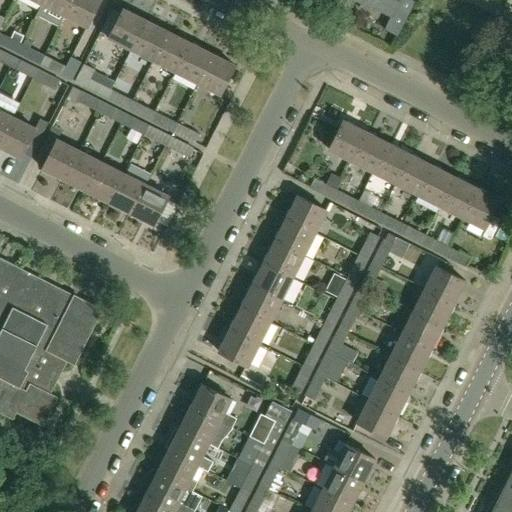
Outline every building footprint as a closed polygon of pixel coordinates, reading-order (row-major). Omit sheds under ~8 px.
[(59,26),(65,15),(72,0),(44,0),(42,4),(37,15),(59,26)] [(87,27),(100,0),(72,0),(65,15),(87,27)] [(394,11),(400,0),(362,0),(392,15),(384,30),(397,37),(407,18),(394,11)] [(131,49),(146,20),(123,9),(108,38),(131,49)] [(153,60),(168,31),(146,20),(131,49),(153,60)] [(175,72),(190,43),(168,31),(153,60),(175,72)] [(22,45),(0,33),(0,44),(18,53),(22,45)] [(197,83),(212,54),(190,43),(175,72),(197,83)] [(44,56),(22,45),(18,53),(40,64),(44,56)] [(0,61),(10,66),(14,58),(0,50),(0,61)] [(220,94),(235,65),(212,54),(197,83),(220,94)] [(44,56),(40,64),(71,80),(80,62),(71,57),(66,67),(44,56)] [(32,77),(36,69),(14,58),(10,66),(32,77)] [(74,82),(106,98),(110,90),(89,79),(94,70),(83,64),(74,82)] [(36,69),(32,77),(55,89),(59,81),(36,69)] [(110,90),(106,98),(128,109),(132,101),(110,90)] [(99,112),(103,103),(81,92),(77,100),(99,112)] [(150,120),(155,112),(132,101),(128,109),(150,120)] [(103,103),(99,112),(121,123),(125,114),(103,103)] [(0,140),(12,117),(0,111),(0,140)] [(173,131),(177,123),(155,112),(150,120),(173,131)] [(148,126),(125,114),(121,123),(143,134),(148,126)] [(0,147),(20,158),(35,129),(12,117),(0,140),(0,147)] [(350,161),(365,132),(343,120),(328,150),(350,161)] [(177,123),(173,131),(196,143),(200,135),(177,123)] [(148,126),(143,134),(166,145),(170,137),(148,126)] [(373,173),(388,143),(365,132),(350,161),(373,173)] [(170,137),(166,145),(189,157),(193,148),(170,137)] [(64,180),(79,151),(56,140),(42,169),(64,180)] [(395,184),(410,154),(388,143),(373,173),(395,184)] [(86,191),(101,162),(79,151),(64,180),(86,191)] [(417,195),(432,166),(410,154),(395,184),(417,195)] [(109,203),(123,174),(101,162),(86,191),(109,203)] [(439,206),(454,177),(432,166),(417,195),(439,206)] [(131,214),(146,185),(123,174),(109,203),(131,214)] [(461,217),(476,188),(454,177),(439,206),(461,217)] [(332,200),(336,191),(313,179),(309,188),(332,200)] [(154,226),(168,196),(146,185),(131,214),(154,226)] [(484,229),(499,199),(476,188),(461,217),(484,229)] [(358,202),(336,191),(332,200),(354,211),(358,202)] [(314,233),(326,210),(296,195),(285,218),(314,233)] [(354,211),(376,222),(380,213),(358,202),(354,211)] [(376,222),(398,233),(402,224),(380,213),(376,222)] [(303,255),(314,233),(285,218),(274,240),(303,255)] [(398,233),(420,244),(424,236),(402,224),(398,233)] [(369,233),(358,255),(367,260),(378,237),(369,233)] [(420,244),(442,255),(447,247),(424,236),(420,244)] [(292,277),(303,255),(274,240),(263,263),(292,277)] [(383,240),(372,262),(381,267),(393,244),(383,240)] [(469,258),(447,247),(442,255),(465,267),(469,258)] [(367,260),(358,255),(346,277),(356,282),(367,260)] [(16,412),(43,426),(58,397),(51,393),(67,361),(74,365),(102,308),(73,294),(70,301),(15,274),(18,267),(0,257),(0,412),(12,419),(16,412)] [(372,262),(361,284),(370,289),(381,267),(372,262)] [(281,299),(292,277),(263,263),(251,285),(281,299)] [(453,304),(465,281),(435,266),(424,289),(453,304)] [(335,299),(344,304),(356,282),(346,277),(335,299)] [(361,284),(350,306),(359,311),(370,289),(361,284)] [(269,322),(281,299),(251,285),(240,307),(269,322)] [(307,288),(303,298),(325,307),(329,297),(307,288)] [(442,326),(453,304),(424,289),(413,311),(442,326)] [(324,322),(333,326),(344,304),(335,299),(324,322)] [(350,306),(338,328),(348,333),(359,311),(350,306)] [(258,344),(269,322),(240,307),(229,329),(258,344)] [(431,348),(442,326),(413,311),(402,333),(431,348)] [(313,344),(322,348),(333,326),(324,322),(313,344)] [(338,328),(327,350),(336,355),(348,333),(338,328)] [(247,366),(258,344),(229,329),(218,352),(247,366)] [(420,370),(431,348),(402,333),(390,355),(420,370)] [(302,366),(311,370),(322,348),(313,344),(302,366)] [(327,350),(316,373),(325,377),(336,355),(327,350)] [(408,392),(420,370),(390,355),(379,378),(408,392)] [(311,370),(302,366),(290,388),(299,393),(311,370)] [(308,410),(325,377),(316,373),(299,405),(308,410)] [(397,415),(408,392),(379,378),(368,400),(397,415)] [(223,413),(230,399),(201,384),(189,407),(231,428),(231,427),(236,419),(223,413)] [(386,437),(397,415),(368,400),(357,423),(386,437)] [(274,421),(262,444),(271,448),(282,426),(290,411),(272,402),(264,416),(274,421)] [(231,428),(189,407),(178,429),(207,444),(208,444),(217,448),(221,440),(232,428),(231,427),(231,428)] [(315,430),(320,419),(298,408),(293,418),(301,422),(301,423),(315,430)] [(282,441),(290,444),(301,423),(301,422),(293,418),(282,441)] [(201,456),(207,444),(178,429),(167,451),(196,466),(197,465),(207,471),(212,461),(201,456)] [(363,482),(375,459),(345,444),(336,440),(331,450),(340,454),(334,467),(363,482)] [(271,463),(278,467),(290,444),(282,441),(271,463)] [(262,444),(251,466),(259,470),(271,448),(262,444)] [(190,478),(196,466),(167,451),(156,473),(185,488),(192,491),(197,482),(190,478)] [(259,485),(267,489),(278,467),(271,463),(259,485)] [(240,488),(248,492),(259,470),(251,466),(240,488)] [(511,466),(509,471),(506,472),(502,479),(503,482),(502,484),(511,488),(511,466)] [(352,504),(363,482),(334,467),(322,489),(352,504)] [(179,500),(185,488),(156,473),(145,495),(174,510),(177,511),(193,511),(195,509),(179,500)] [(511,488),(502,484),(500,488),(496,490),(493,496),(494,500),(493,501),(511,510),(511,488)] [(257,510),(267,489),(259,485),(248,507),(256,511),(257,510)] [(229,510),(231,511),(238,511),(248,492),(240,488),(229,510)] [(312,511),(347,511),(352,504),(322,489),(311,511),(312,511)] [(172,511),(174,510),(145,495),(136,511),(172,511)] [(511,511),(511,510),(493,501),(491,506),(487,507),(484,511),(511,511)]
